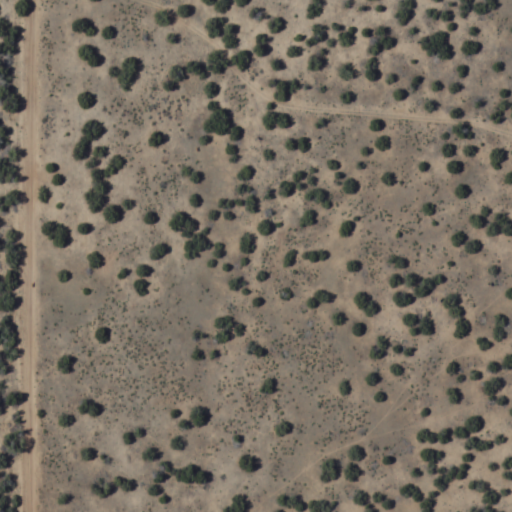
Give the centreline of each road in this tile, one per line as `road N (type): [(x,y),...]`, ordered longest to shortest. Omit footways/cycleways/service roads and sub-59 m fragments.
road 1 (tertiary): [(32,511),(29,0)]
road 2 (track): [(511,139),(267,107),(219,47),(135,0)]
